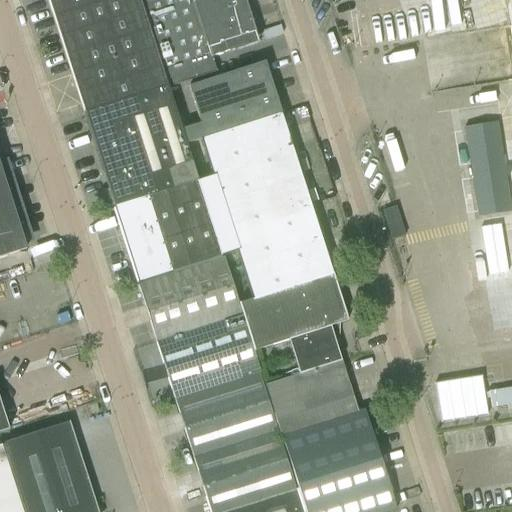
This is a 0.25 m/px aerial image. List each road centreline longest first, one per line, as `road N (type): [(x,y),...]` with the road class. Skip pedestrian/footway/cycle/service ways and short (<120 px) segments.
road 1 (unclassified): [(445,511),(358,189),(296,0)]
road 2 (tertiary): [(157,511),(0,18)]
